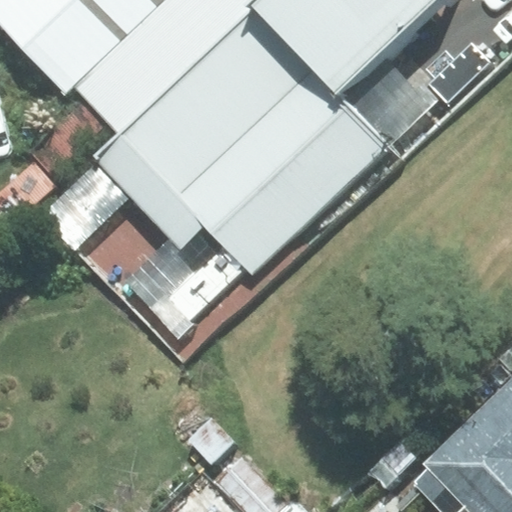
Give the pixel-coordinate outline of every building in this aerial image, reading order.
[(0,0),(0,28),(64,97),(167,0),(0,0)] [(167,0),(64,97),(229,274),(374,140),(349,113),(464,6),(458,0),(167,0)] [(511,511),(511,375),(418,463),(424,469),(412,480),(441,511),(511,511)] [(214,482),(243,511),(284,511),(291,506),(244,454),(214,482)] [(284,511),(305,511),(297,501),(291,506),(284,511)]
